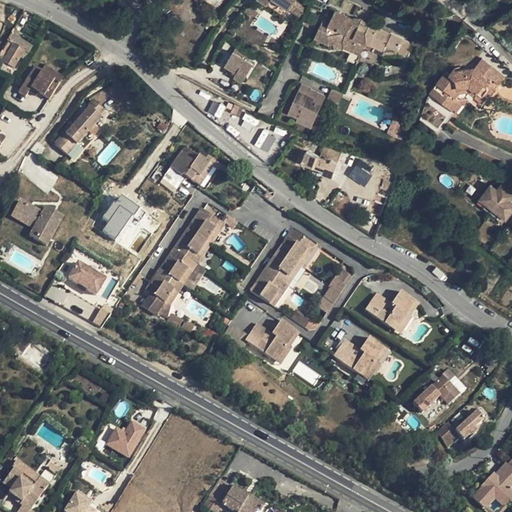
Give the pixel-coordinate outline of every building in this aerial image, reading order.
[(258,0),(284,17),(295,0),(258,0)] [(354,19),(335,11),(329,24),(322,21),(315,38),(328,44),(333,43),(343,42),(344,47),(345,47),(353,51),(355,47),(362,51),(364,47),(366,43),(366,32),(368,26),(360,23),(354,19)] [(303,19),(301,23),(313,30),(317,22),(305,15),(303,19)] [(366,32),(366,43),(375,47),(384,51),(397,50),(400,54),(405,57),(411,43),(392,34),(384,34),(377,31),(378,27),(370,23),(368,26),(366,32)] [(422,49),(428,38),(417,33),(412,44),(422,49)] [(10,35),(7,41),(13,45),(24,52),(28,54),(32,48),(10,35)] [(24,52),(13,45),(2,62),(0,60),(0,71),(1,72),(6,64),(13,69),(24,52)] [(384,51),(375,47),(373,51),(383,56),(384,51)] [(233,51),(225,65),(237,72),(235,76),(243,81),(254,64),(233,51)] [(446,72),(429,93),(429,94),(426,100),(420,119),(439,133),(446,123),(447,123),(455,113),(452,110),(460,99),(467,98),(472,103),(480,109),(495,89),(489,84),(492,81),(492,79),(494,80),(495,81),(501,73),(482,58),(475,68),(457,70),(452,76),(446,72)] [(50,100),(60,83),(42,72),(35,67),(19,92),(26,97),(32,88),(50,100)] [(60,83),(63,78),(45,67),(42,72),(60,83)] [(505,76),(501,73),(495,81),(499,84),(505,76)] [(492,81),(489,84),(495,89),(499,84),(495,81),(494,80),(492,79),(492,81)] [(312,89),(301,84),(299,90),(309,95),(311,90),(312,89)] [(325,96),(316,92),(314,97),(309,95),(299,90),(289,112),(299,117),(300,114),(315,120),(325,96)] [(330,99),(339,102),(342,93),(332,90),(330,99)] [(463,104),(460,99),(452,110),(455,113),(456,113),(463,104)] [(104,110),(93,101),(88,107),(90,108),(62,140),(60,138),(54,145),(67,156),(101,118),(99,117),(104,110)] [(212,102),(209,112),(216,115),(220,104),(212,102)] [(299,117),(297,120),(312,126),(315,120),(300,114),(299,117)] [(395,116),(388,133),(395,136),(399,127),(403,120),(395,116)] [(403,120),(399,127),(404,130),(408,122),(403,120)] [(270,123),(266,132),(274,136),(275,133),(284,138),(287,131),(270,123)] [(399,127),(395,136),(401,138),(404,130),(399,127)] [(343,149),(330,144),(327,154),(339,158),(343,149)] [(211,158),(200,150),(197,155),(185,147),(159,184),(173,194),(183,179),(181,178),(183,175),(189,179),(195,183),(211,158)] [(323,169),(322,172),(332,176),(334,172),(338,174),(342,165),(337,164),(338,161),(326,157),(307,151),(303,162),(323,169)] [(216,162),(211,158),(195,183),(199,186),(213,166),(216,162)] [(221,165),(216,162),(213,166),(217,170),(221,165)] [(367,186),(372,169),(355,164),(350,180),(367,186)] [(224,175),(228,170),(221,165),(217,170),(224,175)] [(511,197),(511,192),(502,184),(497,190),(491,184),(480,198),(506,218),(511,211),(511,200),(510,200),(511,197)] [(102,218),(108,222),(101,231),(115,240),(139,206),(120,193),(102,218)] [(62,218),(46,208),(42,215),(19,202),(17,205),(11,217),(34,230),(38,232),(33,240),(46,247),(46,246),(62,218)] [(225,224),(201,209),(187,229),(206,242),(215,229),(219,232),(225,224)] [(187,229),(173,249),(197,265),(202,257),(198,254),(206,242),(187,229)] [(215,229),(206,242),(211,245),(219,232),(215,229)] [(38,232),(34,230),(30,237),(33,240),(38,232)] [(292,230),(277,251),(297,264),(306,250),(310,253),(315,246),(292,230)] [(206,242),(198,254),(202,257),(211,245),(206,242)] [(173,249),(160,270),(178,282),(187,269),(192,273),(197,265),(173,249)] [(306,250),(297,264),(301,267),(310,253),(306,250)] [(264,270),(288,286),(292,280),(288,276),(297,264),(277,251),(264,270)] [(105,281),(77,264),(69,279),(96,295),(105,281)] [(297,264),(288,276),(292,280),(301,267),(297,264)] [(192,273),(187,269),(178,282),(183,286),(192,273)] [(341,293),(352,277),(341,269),(329,285),(341,293)] [(152,295),(150,298),(153,300),(156,297),(164,303),(174,290),(178,293),(183,286),(178,282),(160,270),(145,290),(152,295)] [(250,292),(273,307),(288,286),(264,270),(250,292)] [(340,294),(341,293),(329,285),(328,287),(340,294)] [(334,303),(339,296),(329,289),(324,297),(334,303)] [(178,293),(174,290),(164,303),(156,314),(167,319),(172,302),(178,293)] [(364,311),(390,328),(393,324),(399,328),(416,302),(400,291),(391,305),(395,308),(389,316),(382,311),(387,302),(376,294),(364,311)] [(329,311),(333,304),(323,297),(318,304),(329,311)] [(393,324),(390,328),(400,335),(411,318),(410,317),(419,304),(416,302),(399,328),(393,324)] [(310,320),(296,311),(291,319),(304,328),(310,320)] [(267,332),(256,324),(245,341),(270,359),(274,353),(280,356),(296,332),(281,321),(272,335),(271,335),(275,338),(270,346),(261,340),(267,332)] [(244,334),(230,326),(223,335),(237,343),(244,334)] [(272,335),(267,332),(261,340),(270,346),(275,338),(271,335),(272,335)] [(299,334),(296,332),(280,356),(274,353),(270,359),(280,365),(292,348),(290,347),(299,334)] [(344,340),(333,357),(359,375),(362,371),(367,374),(384,349),(368,338),(360,351),(363,354),(358,362),(349,356),(355,348),(344,340)] [(506,355),(495,346),(489,354),(492,356),(484,366),(488,369),(486,371),(490,374),(506,355)] [(367,374),(362,371),(359,375),(368,382),(380,364),(378,363),(387,350),(384,349),(367,374)] [(444,378),(459,395),(464,390),(449,373),(444,378)] [(440,397),(448,405),(459,395),(444,378),(443,377),(413,404),(421,414),(440,397)] [(481,408),(477,411),(483,418),(486,415),(481,408)] [(477,411),(455,431),(447,423),(436,432),(447,448),(460,436),(465,442),(477,431),(474,428),(484,419),(483,418),(477,411)] [(116,426),(105,444),(129,458),(147,429),(131,419),(124,431),(116,426)] [(411,462),(418,456),(415,452),(408,458),(411,462)] [(511,460),(507,466),(496,477),(511,492),(511,490),(511,460)] [(16,461),(12,466),(36,483),(39,478),(34,474),(16,461)] [(13,469),(3,483),(11,490),(9,493),(22,502),(20,504),(22,506),(17,511),(31,511),(30,511),(60,470),(50,463),(46,468),(41,464),(34,474),(39,478),(36,483),(12,466),(11,467),(13,469)] [(506,464),(494,476),(496,477),(507,466),(506,464)] [(489,477),(481,486),(483,488),(473,498),(487,511),(491,511),(511,492),(496,477),(493,481),(489,477)] [(229,485),(219,479),(209,496),(210,496),(219,502),(229,485)] [(242,494),(229,485),(219,502),(210,496),(203,506),(211,511),(218,511),(223,506),(232,511),(255,511),(256,511),(258,511),(260,511),(265,506),(249,496),(248,498),(242,494)] [(22,502),(9,493),(7,495),(20,504),(22,502)]
